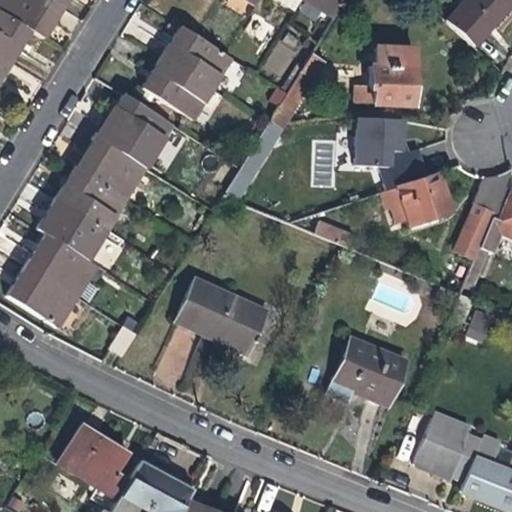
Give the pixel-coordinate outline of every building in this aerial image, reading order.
[(47,0),(0,0),(0,12),(31,31),(45,39),(55,22),(63,10),(47,0)] [(47,0),(63,10),(68,0),(47,0)] [(302,0),(301,2),(331,21),(342,4),(344,0),(302,0)] [(511,0),(467,0),(446,24),(471,47),(493,22),(511,0)] [(21,48),(31,31),(0,12),(0,54),(12,62),(21,48)] [(168,44),(160,58),(213,91),(231,61),(178,28),(168,44)] [(282,31),(265,70),(282,78),(299,39),(282,31)] [(353,85),(352,104),(409,107),(410,83),(412,51),(375,49),(374,66),(368,66),(367,86),(353,85)] [(0,81),(4,75),(12,62),(0,54),(0,81)] [(220,199),(236,205),(325,64),(310,55),(220,199)] [(193,123),(213,91),(160,58),(151,72),(140,90),(193,123)] [(101,122),(91,138),(145,171),(164,140),(111,106),(101,122)] [(406,165),(406,118),(355,117),(354,165),(406,165)] [(124,203),(145,171),(91,138),(82,153),(71,170),(124,203)] [(441,147),(436,148),(444,170),(456,166),(450,158),(447,151),(443,152),(441,147)] [(423,177),(444,170),(436,148),(415,155),(423,177)] [(473,206),(493,213),(504,187),(511,169),(507,169),(506,170),(503,172),(498,173),(494,175),(489,175),(486,176),(483,176),(471,205),(473,206)] [(62,185),(53,199),(106,232),(124,203),(71,170),(62,185)] [(388,208),(400,204),(394,187),(378,193),(383,210),(388,208)] [(511,242),(511,189),(504,187),(493,213),(478,249),(492,255),(499,237),(511,242)] [(34,229),(44,235),(87,263),(106,232),(53,199),(46,211),(34,229)] [(405,220),(400,204),(388,208),(393,223),(405,220)] [(493,213),(473,206),(453,253),(473,261),(478,249),(493,213)] [(318,221),(312,236),(345,250),(351,236),(318,221)] [(96,268),(87,263),(44,235),(34,251),(24,266),(76,298),(96,268)] [(57,329),(76,298),(24,266),(15,281),(5,297),(57,329)] [(247,350),(265,311),(194,279),(173,324),(210,341),(213,334),(226,340),(247,350)] [(483,328),(470,322),(464,336),(478,342),(483,328)] [(107,349),(120,358),(135,335),(121,326),(107,349)] [(350,339),(334,377),(355,386),(368,392),(365,398),(385,406),(387,399),(403,361),(350,339)] [(450,479),(452,473),(468,434),(471,427),(436,412),(414,464),(431,471),(450,479)] [(108,443),(80,425),(56,464),(115,501),(127,481),(114,473),(126,454),(108,443)] [(473,453),(494,462),(503,440),(485,433),(483,440),(468,434),(452,473),(464,477),(473,453)] [(511,511),(511,469),(508,468),(494,462),(473,453),(464,477),(457,492),(486,504),(505,511),(511,511)] [(167,482),(137,465),(127,481),(115,501),(108,511),(179,511),(184,503),(188,495),(167,482)] [(207,511),(184,503),(179,511),(207,511)]
